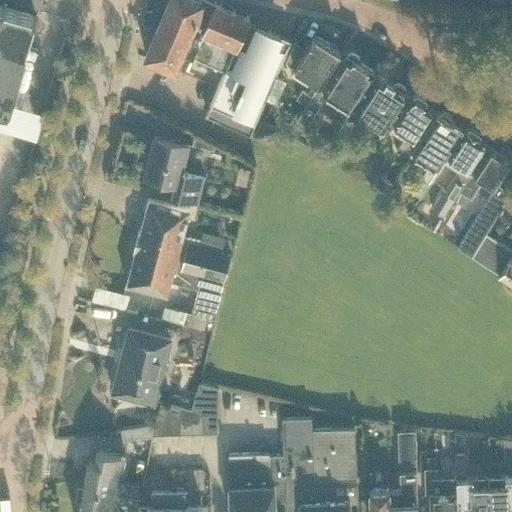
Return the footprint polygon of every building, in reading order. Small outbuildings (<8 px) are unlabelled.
[(9,104),(25,47),(36,10),(0,0),(0,106),(1,102),(9,104)] [(181,51),(225,69),(246,22),(247,20),(248,17),(249,16),(212,0),(201,0),(201,1),(199,0),(155,0),(148,17),(148,18),(151,25),(158,28),(145,57),(172,69),(180,50),(181,51)] [(290,39),(285,37),(281,46),(246,31),(250,22),(247,20),(246,22),(225,69),(205,113),(249,133),(290,39)] [(306,104),(307,104),(317,88),(340,50),(315,34),(307,47),(294,42),(286,62),(310,77),(308,81),(312,85),(308,92),(302,88),(296,97),(306,104)] [(352,108),(374,72),(345,53),(322,90),(352,108)] [(378,74),(355,111),(352,108),(338,130),(347,135),(354,122),(355,121),(360,114),(385,129),(408,93),(378,74)] [(274,79),(265,99),(276,104),(285,83),(274,79)] [(321,90),(317,88),(307,104),(297,119),(307,125),(322,101),(316,97),(321,90)] [(392,123),(393,124),(390,128),(403,137),(396,147),(408,155),(410,152),(411,152),(415,144),(412,142),(433,109),(410,95),(392,123)] [(435,167),(461,126),(436,111),(411,152),(431,164),(428,168),(427,168),(421,177),(430,183),(438,169),(435,167)] [(276,128),(259,121),(253,134),(270,141),(276,128)] [(444,191),(454,197),(470,171),(469,170),(486,142),(464,129),(447,156),(460,165),(444,191)] [(191,144),(213,149),(214,144),(194,133),(191,144)] [(186,143),(154,134),(144,174),(174,181),(170,194),(196,201),(203,173),(180,167),(186,143)] [(472,172),(470,171),(454,197),(455,197),(459,190),(469,197),(474,189),(480,179),(494,187),(487,197),(457,245),(470,254),(471,253),(485,231),(511,191),(497,183),(511,158),(489,144),(472,172)] [(380,176),(374,185),(383,192),(390,183),(380,176)] [(429,183),(420,178),(412,191),(420,197),(429,183)] [(443,215),(454,198),(444,192),(444,191),(433,208),(443,215)] [(188,242),(183,260),(176,259),(181,241),(183,235),(190,208),(148,197),(139,230),(138,230),(137,233),(133,249),(134,250),(125,283),(167,294),(171,281),(197,288),(191,312),(211,318),(214,318),(223,282),(231,254),(198,245),(188,242)] [(433,219),(428,220),(425,225),(433,231),(438,223),(433,219)] [(511,252),(511,247),(485,231),(471,253),(500,271),(511,254),(511,252)] [(511,254),(500,271),(500,272),(497,275),(511,284),(511,254)] [(99,282),(95,296),(127,305),(131,291),(99,282)] [(170,337),(128,327),(112,391),(152,401),(170,337)] [(183,407),(180,433),(216,432),(217,387),(198,383),(190,409),(183,407)] [(156,415),(155,422),(152,434),(167,434),(172,404),(161,401),(156,415)] [(180,433),(183,407),(172,404),(167,434),(175,433),(180,433)] [(321,511),(317,428),(311,428),(310,416),(281,417),(282,453),(284,478),(297,477),(299,511),(321,511)] [(152,434),(155,422),(120,428),(122,441),(152,436),(152,434)] [(317,428),(321,511),(357,511),(358,511),(350,511),(350,501),(357,501),(354,426),(317,428)] [(413,429),(395,430),(397,463),(415,463),(413,429)] [(487,511),(511,511),(511,439),(502,437),(504,462),(509,462),(510,474),(486,475),(487,511)] [(88,459),(82,486),(114,492),(118,466),(122,467),(124,454),(96,449),(94,461),(88,459)] [(454,451),(456,490),(456,493),(460,493),(461,511),(487,511),(486,475),(464,476),(463,451),(454,451)] [(299,511),(297,477),(284,478),(282,453),(281,454),(268,454),(268,452),(228,454),(229,486),(228,486),(229,511),(299,511)] [(457,511),(456,493),(456,490),(433,491),(432,482),(436,482),(436,467),(423,467),(424,491),(428,491),(429,511),(457,511)] [(369,490),(370,511),(416,511),(415,470),(399,470),(400,489),(369,490)] [(137,511),(140,497),(114,492),(82,486),(77,485),(77,486),(74,499),(80,500),(77,511),(109,511),(111,504),(125,506),(124,511),(137,511)] [(174,490),(174,511),(201,511),(201,504),(188,505),(187,489),(174,490)] [(146,506),(146,511),(174,511),(174,490),(150,491),(150,506),(146,506)]
